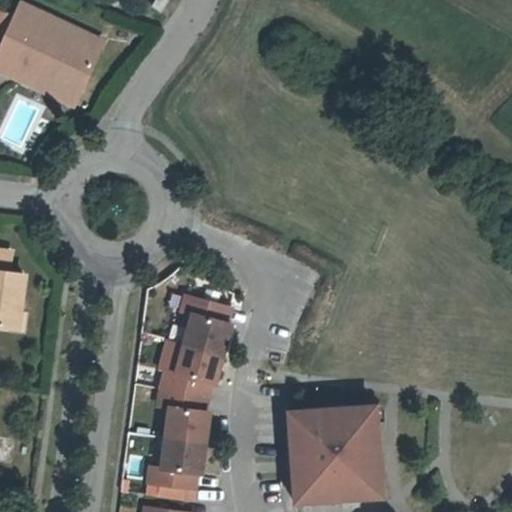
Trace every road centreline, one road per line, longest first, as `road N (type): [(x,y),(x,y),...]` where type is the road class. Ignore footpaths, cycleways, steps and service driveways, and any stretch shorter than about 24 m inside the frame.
road 1 (residential): [(250,511),(242,417),(273,292),(268,270),(251,255),(165,222)]
road 2 (residential): [(95,253),(60,511)]
road 3 (residential): [(91,511),(124,258)]
road 4 (residential): [(120,161),(129,114),(202,0)]
